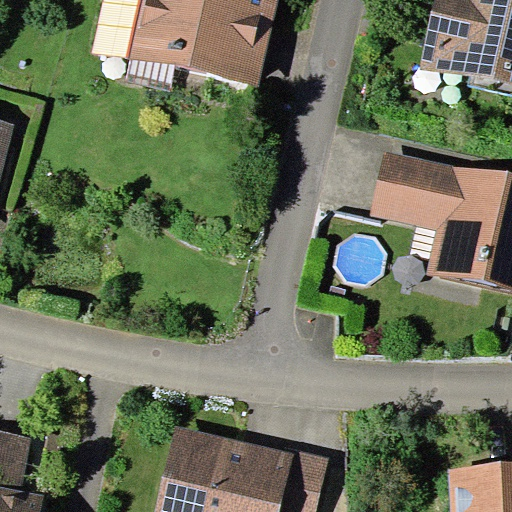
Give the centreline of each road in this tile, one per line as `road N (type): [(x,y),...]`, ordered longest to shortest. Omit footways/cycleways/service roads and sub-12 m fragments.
road 1 (residential): [(355,0),(275,383)]
road 2 (residential): [(275,383),(169,371),(0,332)]
road 3 (residential): [(511,395),(275,383)]
